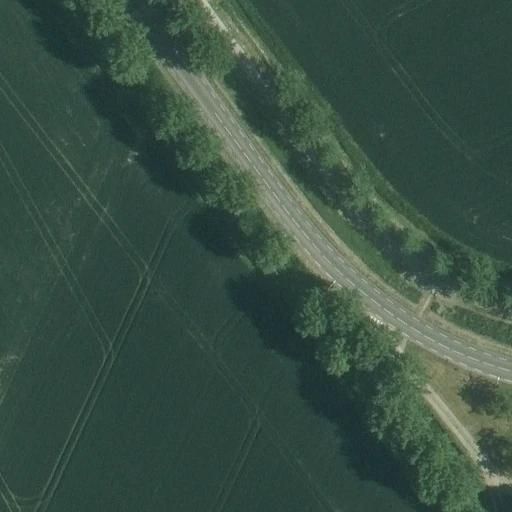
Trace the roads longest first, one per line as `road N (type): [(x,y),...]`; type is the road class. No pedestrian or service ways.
road 1 (secondary): [(511,373),(442,347),(360,292),(300,232),(132,0)]
road 2 (track): [(254,287),(283,278),(314,302),(453,459),(469,473),(487,469)]
